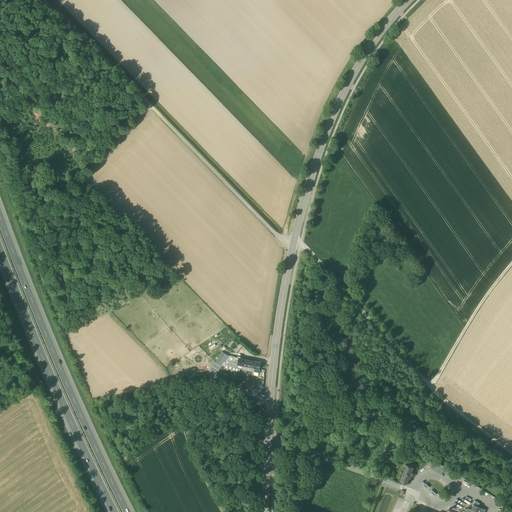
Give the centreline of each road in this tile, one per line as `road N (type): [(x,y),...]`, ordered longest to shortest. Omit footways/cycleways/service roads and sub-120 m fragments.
road 1 (track): [(150,105),(75,182),(106,311),(164,369),(223,511)]
road 2 (secondary): [(270,442),(283,305),(318,156),(367,53),(410,0)]
road 3 (track): [(299,247),(281,240),(42,0)]
road 4 (motorway): [(126,511),(0,217)]
road 5 (track): [(511,453),(429,388),(299,247)]
road 6 (motorway): [(0,250),(113,511)]
road 7 (track): [(429,388),(511,263)]
road 8 (unclassified): [(270,442),(401,488)]
